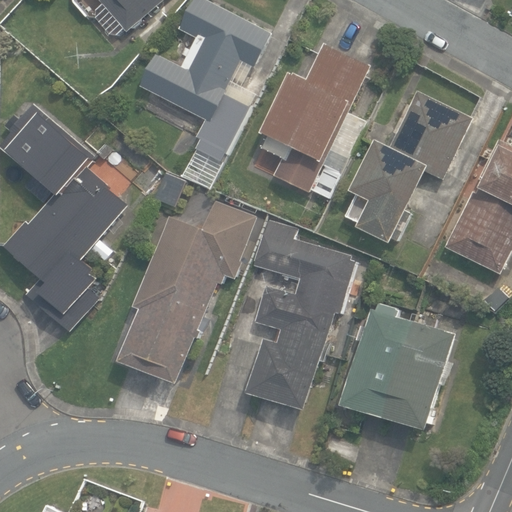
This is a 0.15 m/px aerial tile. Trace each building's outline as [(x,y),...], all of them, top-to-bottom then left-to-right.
[(103,0),(131,33),(170,0),(103,0)] [(187,174),(213,187),(263,89),(250,82),(277,29),(218,0),(198,0),(185,27),(206,37),(192,66),(162,50),(145,82),(211,115),(202,134),(206,136),(187,174)] [(335,151),(376,67),(328,44),(311,80),(298,74),(268,136),(272,138),(267,148),(287,158),(278,176),(315,194),(316,191),(334,200),(353,160),(335,151)] [(364,229),(396,245),(398,240),(403,242),(416,214),(413,212),(432,173),(449,181),(478,118),(422,91),(396,147),(381,140),(357,192),(377,202),(364,229)] [(31,296),(74,332),(104,298),(94,289),(102,280),(96,275),(98,272),(85,261),(134,204),(91,167),(100,156),(39,104),(14,132),(16,134),(3,149),(59,196),(34,226),(30,222),(8,247),(45,279),(31,296)] [(451,248),(507,274),(511,263),(511,145),(503,141),(484,180),(487,181),(481,194),(478,192),(451,248)] [(104,154),(109,158),(117,150),(112,145),(104,154)] [(354,162),(362,166),(367,156),(359,152),(354,162)] [(245,263),(262,218),(220,202),(209,231),(173,217),(138,308),(145,311),(125,363),(184,386),(202,338),(205,339),(207,333),(205,332),(223,283),(227,285),(230,277),(241,281),(247,264),(245,263)] [(253,394),(312,411),(341,312),(346,313),(360,262),(356,261),(357,256),(298,239),(301,228),(271,220),(258,266),(305,279),(300,295),(271,287),(260,323),(286,330),(282,345),(268,341),(253,394)] [(96,250),(109,261),(117,252),(104,241),(96,250)] [(501,287),(487,303),(497,312),(511,296),(501,287)] [(348,407),(434,431),(461,334),(414,321),(417,308),(384,299),(380,313),(375,312),(348,407)]
